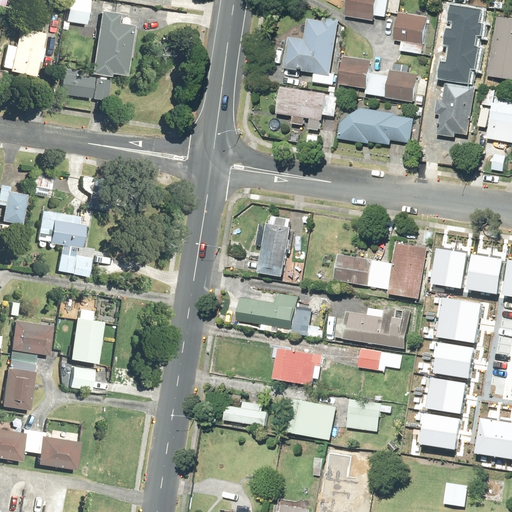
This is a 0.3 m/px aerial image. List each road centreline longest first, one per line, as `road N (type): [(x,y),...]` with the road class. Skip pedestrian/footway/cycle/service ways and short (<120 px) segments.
road 1 (tertiary): [(211,163),(157,511)]
road 2 (residential): [(211,163),(511,210)]
road 3 (residential): [(211,163),(0,129)]
road 4 (tertiary): [(236,0),(211,163)]
